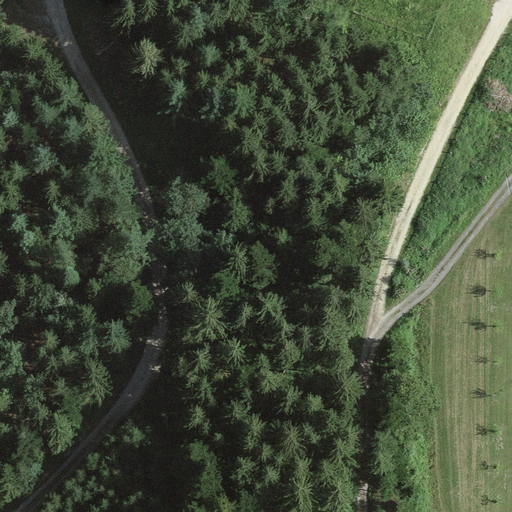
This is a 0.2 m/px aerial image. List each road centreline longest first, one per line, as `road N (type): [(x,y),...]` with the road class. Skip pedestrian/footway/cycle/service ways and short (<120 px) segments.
road 1 (track): [(364,511),(363,399),(372,335),(407,209),(511,0)]
road 2 (track): [(164,347),(156,239),(141,183),(67,30),(61,0)]
road 3 (track): [(164,347),(120,413),(22,511)]
road 4 (track): [(372,335),(428,289),(511,185)]
road 5 (track): [(164,347),(182,511)]
